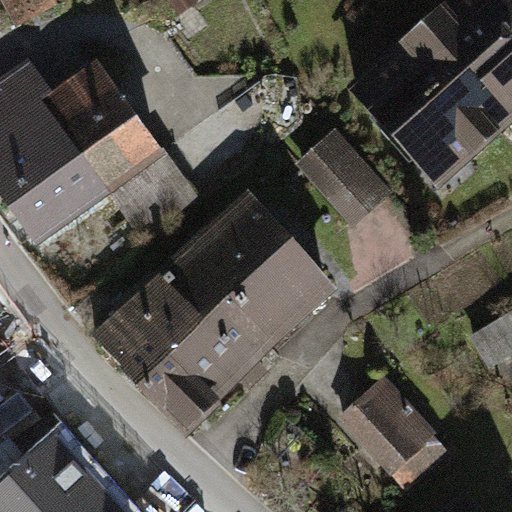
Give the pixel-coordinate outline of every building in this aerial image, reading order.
[(511,0),(465,0),(352,97),(437,195),(511,131),(511,0)] [(33,63),(0,85),(0,201),(38,256),(122,200),(152,243),(206,200),(104,68),(58,98),(33,63)] [(396,196),(338,132),(298,166),(358,228),(396,196)] [(253,199),(97,342),(193,445),(339,293),(253,199)] [(511,316),(470,338),(491,377),(511,364),(511,316)] [(389,380),(341,422),(410,496),(454,457),(389,380)] [(117,511),(53,442),(0,490),(0,511),(117,511)] [(483,511),(472,499),(456,511),(483,511)]
